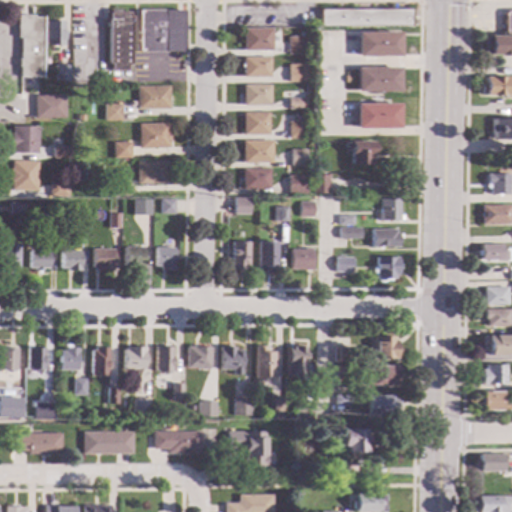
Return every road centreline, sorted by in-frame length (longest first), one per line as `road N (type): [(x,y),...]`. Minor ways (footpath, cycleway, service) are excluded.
road 1 (tertiary): [(436,511),(445,0)]
road 2 (residential): [(441,308),(0,310)]
road 3 (residential): [(205,0),(201,308)]
road 4 (residential): [(193,484),(175,477),(0,477)]
